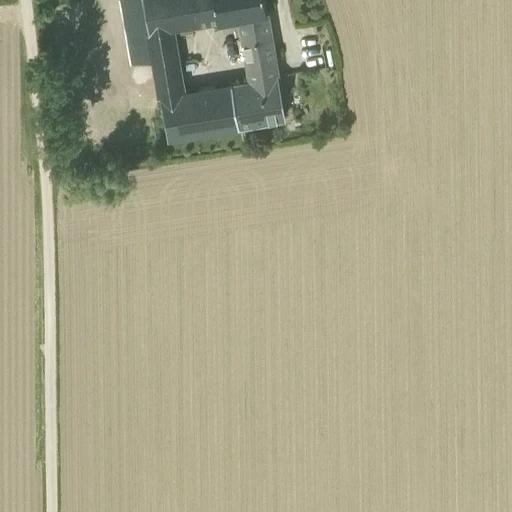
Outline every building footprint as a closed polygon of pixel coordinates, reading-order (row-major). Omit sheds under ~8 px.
[(119,0),(130,61),(155,57),(144,0),(119,0)] [(215,0),(144,0),(155,57),(157,70),(177,67),(170,27),(219,18),(215,0)] [(215,0),(219,18),(240,14),(266,10),(263,0),(215,0)] [(240,14),(248,64),(274,60),(266,10),(240,14)] [(277,75),(274,60),(248,64),(251,79),(277,75)] [(181,91),(177,67),(157,70),(161,95),(181,91)] [(251,79),(231,83),(238,125),(285,117),(277,75),(251,79)] [(169,138),(238,125),(231,83),(181,91),(161,95),(169,138)]
